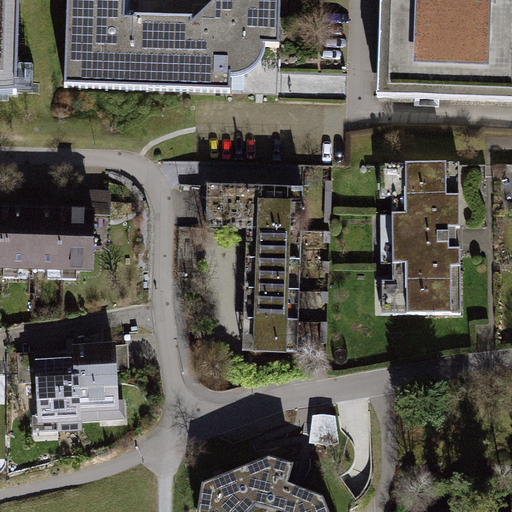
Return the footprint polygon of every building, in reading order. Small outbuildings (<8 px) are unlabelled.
[(0,0),(0,95),(17,96),(19,0),(0,0)] [(67,0),(65,98),(231,102),(231,88),(241,87),(251,82),(258,75),(263,66),(264,56),(280,56),(281,0),(67,0)] [(511,0),(379,0),(376,99),(511,104),(511,0)] [(468,169),(388,170),(391,321),(471,320),(468,169)] [(292,351),(296,188),(204,186),(203,227),(242,228),(238,350),(292,351)] [(14,207),(0,206),(0,270),(13,270),(14,207)] [(47,207),(14,207),(13,270),(46,271),(47,207)] [(74,207),(47,207),(46,271),(74,271),(74,207)] [(103,208),(74,207),(74,271),(102,271),(103,208)] [(119,347),(80,349),(80,356),(84,422),(122,420),(119,347)] [(40,433),(84,431),(80,356),(36,358),(40,433)] [(313,419),(312,448),(339,448),(340,420),(313,419)] [(328,511),(323,498),(289,483),(293,463),(267,456),(200,485),(196,511),(251,511),(255,509),(268,511),(328,511)]
